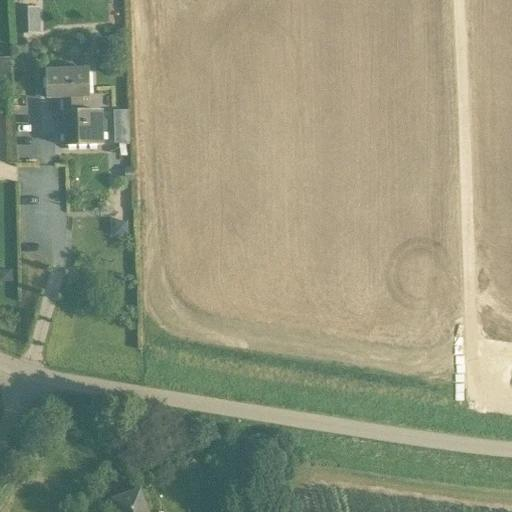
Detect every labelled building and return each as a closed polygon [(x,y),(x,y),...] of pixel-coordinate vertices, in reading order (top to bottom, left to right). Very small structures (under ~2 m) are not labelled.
[(39,34),(38,8),(19,9),(20,34),(39,34)] [(0,59),(0,81),(11,81),(9,59),(0,59)] [(46,100),(83,99),(89,99),(88,68),(45,69),(46,100)] [(82,100),(63,100),(64,146),(102,145),(101,113),(82,113),(82,100)] [(124,168),(125,182),(134,182),(133,168),(124,168)] [(127,222),(114,223),(115,236),(128,236),(127,222)] [(0,270),(0,282),(11,283),(11,271),(0,270)] [(147,511),(139,490),(111,501),(115,511),(147,511)]
